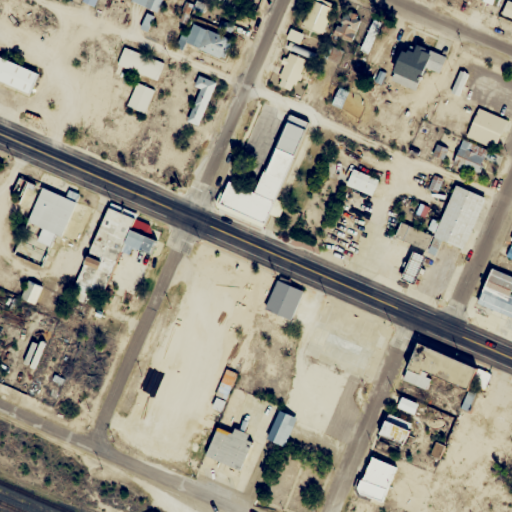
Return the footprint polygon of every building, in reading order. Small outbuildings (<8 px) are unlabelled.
[(131,0),(131,1),(158,12),(162,0),(131,0)] [(320,34),(335,6),(323,0),(312,0),(300,24),(320,34)] [(467,0),(485,9),(489,0),(467,0)] [(511,18),(511,1),(509,0),(507,0),(501,14),(511,18)] [(351,43),(361,19),(343,12),(333,36),(351,43)] [(218,60),(226,38),(186,23),(178,45),(218,60)] [(393,82),(417,90),(424,67),(441,72),(446,55),(405,42),(393,82)] [(153,80),(161,61),(119,45),(112,64),(153,80)] [(307,59),(289,52),(276,85),(293,92),(307,59)] [(0,57),(32,71),(22,94),(0,84),(0,57)] [(468,74),(460,70),(451,93),(459,97),(468,74)] [(193,124),(212,82),(192,74),(187,86),(195,89),(182,119),(193,124)] [(138,113),(150,88),(131,80),(120,104),(138,113)] [(466,136),(478,107),(507,119),(495,149),(466,136)] [(257,229),(304,122),(282,113),(248,190),(222,179),(209,207),(257,229)] [(134,156),(151,164),(165,136),(147,128),(134,156)] [(489,153),(465,140),(452,162),(476,175),(489,153)] [(379,179),(352,169),(345,186),(373,196),(379,179)] [(40,188),(29,182),(18,203),(29,208),(40,188)] [(478,200),(447,186),(424,238),(455,252),(478,200)] [(74,194),(64,190),(61,197),(35,187),(20,224),(57,238),(74,194)] [(102,209),(84,254),(108,264),(126,219),(102,209)] [(423,234),(418,248),(388,236),(394,222),(423,234)] [(125,231),(120,245),(143,253),(148,239),(125,231)] [(37,266),(48,246),(25,233),(14,253),(37,266)] [(418,257),(406,252),(398,273),(410,278),(418,257)] [(511,294),(511,317),(472,300),(486,267),(509,277),(503,291),(511,294)] [(285,322),(299,290),(273,278),(259,310),(285,322)] [(42,288),(29,281),(20,298),(34,305),(42,288)] [(463,393),(473,368),(412,342),(401,368),(463,393)] [(407,415),(414,401),(397,393),(390,407),(407,415)] [(278,447),(292,417),(273,408),(259,438),(278,447)] [(396,449),(408,423),(383,412),(371,438),(396,449)] [(246,442),(240,439),(242,434),(228,429),(226,434),(211,428),(199,458),(233,472),(246,442)] [(380,506),(396,466),(366,454),(349,493),(380,506)]
